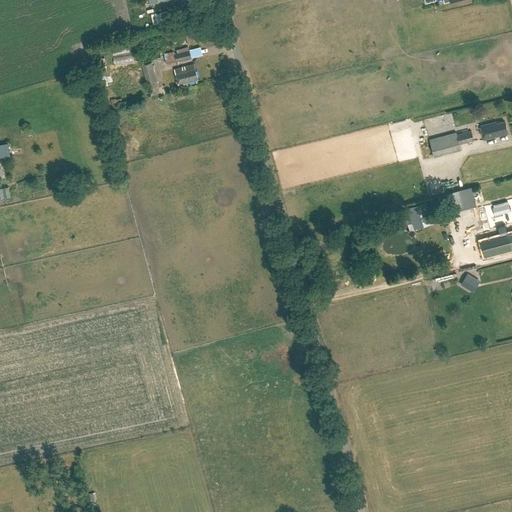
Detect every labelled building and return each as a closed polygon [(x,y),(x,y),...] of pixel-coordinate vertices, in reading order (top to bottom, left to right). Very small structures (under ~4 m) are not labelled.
[(180,22),(177,9),(171,10),(174,23),(180,22)] [(191,48),(192,57),(204,56),(203,47),(191,48)] [(178,62),(192,58),(190,50),(176,54),(178,62)] [(178,62),(176,54),(175,51),(164,54),(167,64),(178,62)] [(147,83),(156,80),(151,61),(142,64),(147,83)] [(183,82),(197,78),(193,63),(174,68),(178,85),(184,83),(183,82)] [(114,82),(111,73),(100,77),(102,86),(114,82)] [(484,140),(508,134),(505,122),(497,124),(496,122),(481,126),(484,140)] [(457,132),(430,139),(435,157),(462,150),(461,144),(475,141),(472,131),(458,135),(457,132)] [(24,183),(17,184),(18,194),(25,193),(24,183)] [(472,186),(447,193),(451,207),(475,201),(472,186)] [(502,237),(482,242),(486,257),(511,251),(507,236),(506,236),(504,226),(511,223),(511,198),(483,207),(489,230),(500,227),(502,237)] [(431,222),(425,204),(410,209),(415,227),(431,222)] [(483,225),(474,228),(476,234),(485,230),(483,225)] [(468,274),(462,284),(469,288),(475,278),(468,274)] [(87,495),(88,501),(96,500),(95,493),(87,495)]
